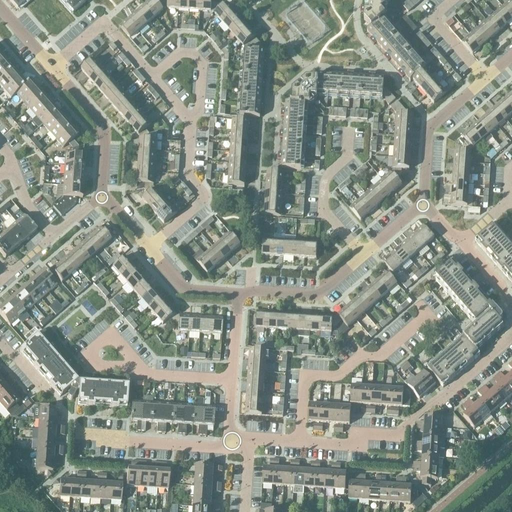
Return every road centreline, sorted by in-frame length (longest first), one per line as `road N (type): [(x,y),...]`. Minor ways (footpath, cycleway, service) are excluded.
road 1 (residential): [(247,448),(261,438),(358,444),(358,432),(393,436),(511,335)]
road 2 (residential): [(423,205),(316,296),(237,294)]
road 3 (residential): [(232,447),(102,440),(73,420)]
road 4 (residential): [(147,247),(205,197),(187,174),(189,121)]
road 5 (residential): [(232,447),(237,294)]
road 6 (residential): [(484,77),(430,124),(423,205)]
road 7 (residential): [(101,197),(103,129),(52,66)]
road 8 (residential): [(153,75),(104,22),(52,66)]
road 9 (residential): [(153,75),(183,51),(194,52),(203,66),(200,106),(189,121)]
